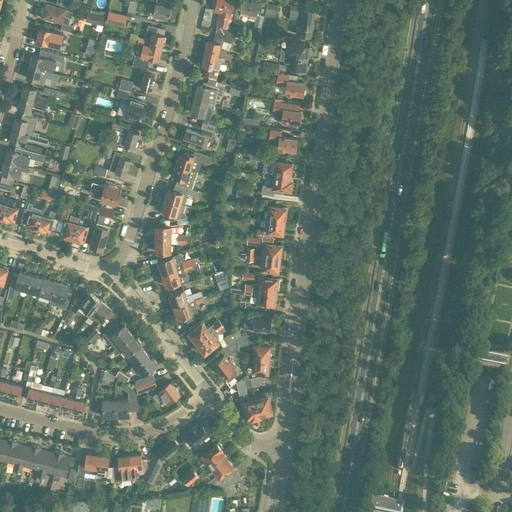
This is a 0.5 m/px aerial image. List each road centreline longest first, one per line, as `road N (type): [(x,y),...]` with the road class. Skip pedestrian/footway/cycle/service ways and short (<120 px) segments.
road 1 (primary): [(342,511),(427,0)]
road 2 (residential): [(292,360),(339,0)]
road 3 (residential): [(110,266),(127,245),(195,0)]
road 4 (residential): [(207,394),(154,427),(117,435),(0,410)]
road 5 (residential): [(207,394),(110,266)]
